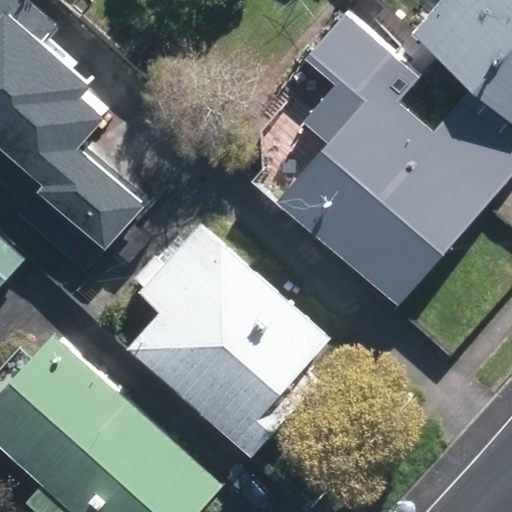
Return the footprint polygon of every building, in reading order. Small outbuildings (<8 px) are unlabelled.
[(0,0),(0,148),(96,228),(150,163),(78,104),(116,58),(44,0),(0,0)] [(511,0),(445,0),(423,25),(511,106),(511,0)] [(311,110),(340,136),(287,194),(405,300),(511,181),(511,119),(475,86),(444,120),(413,92),(426,78),(349,9),(315,46),(345,73),(311,110)] [(140,262),(156,276),(150,282),(171,301),(137,339),(264,451),(312,392),(299,381),(343,332),(212,214),(184,244),(168,230),(140,262)] [(0,228),(0,289),(30,254),(0,228)] [(194,511),(229,476),(64,316),(0,382),(0,426),(43,468),(29,482),(59,511),(194,511)]
